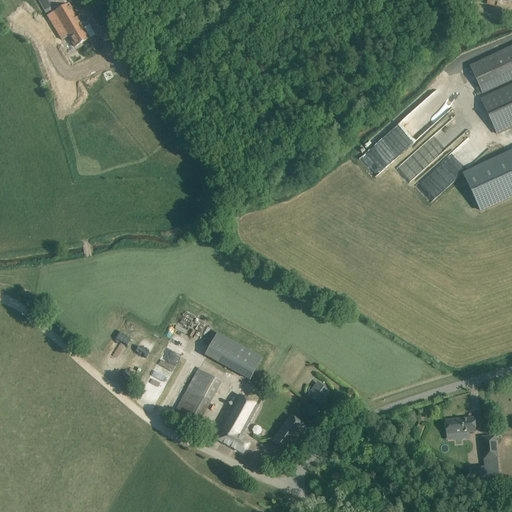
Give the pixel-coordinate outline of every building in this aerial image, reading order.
[(74,48),(81,44),(90,39),(69,4),(67,5),(64,0),(37,0),(60,37),(63,39),(68,36),(74,48)] [(511,47),(486,60),(471,67),(483,94),(511,80),(511,47)] [(114,77),(112,73),(111,70),(103,73),(106,81),(114,77)] [(449,71),(439,77),(442,81),(452,75),(449,71)] [(511,86),(481,101),(497,135),(511,128),(511,86)] [(376,178),(454,107),(439,90),(360,161),(376,178)] [(445,130),(439,133),(446,147),(452,144),(445,130)] [(480,211),(511,195),(511,152),(463,175),(480,211)] [(426,180),(419,184),(429,201),(444,192),(439,184),(431,188),(426,180)] [(121,333),(116,341),(127,349),(133,340),(121,333)] [(263,357),(219,333),(206,357),(250,381),(263,357)] [(155,353),(158,346),(145,341),(142,348),(155,353)] [(198,370),(180,404),(175,412),(196,424),(220,382),(198,370)] [(329,393),(321,386),(318,384),(308,396),(319,405),(329,393)] [(243,454),(250,443),(241,438),(259,406),(240,395),(215,439),(243,454)] [(307,426),(290,413),(279,427),(297,440),(307,426)] [(475,432),(474,418),(445,421),(446,435),(475,432)] [(500,484),(495,437),(482,438),(486,478),(500,484)]
